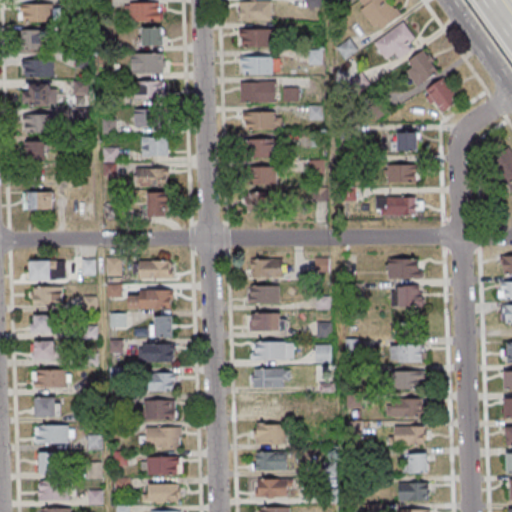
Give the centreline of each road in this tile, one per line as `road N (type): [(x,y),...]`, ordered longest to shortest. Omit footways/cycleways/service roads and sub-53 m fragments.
road 1 (residential): [(216,511),(199,0)]
road 2 (residential): [(511,236),(0,241)]
road 3 (residential): [(469,511),(456,148),(461,131),(511,93)]
